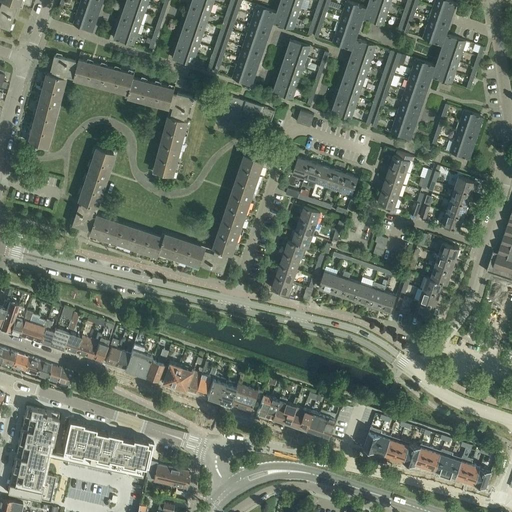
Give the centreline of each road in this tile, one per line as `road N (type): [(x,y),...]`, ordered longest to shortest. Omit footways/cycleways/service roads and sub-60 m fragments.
road 1 (residential): [(356,466),(353,455),(322,443),(0,337)]
road 2 (tertiary): [(232,304),(0,246)]
road 3 (residential): [(437,345),(468,307),(510,158)]
road 4 (tertiary): [(415,373),(361,336),(232,304)]
road 5 (residential): [(201,446),(18,384)]
road 6 (residential): [(232,304),(291,125)]
road 7 (residential): [(510,158),(492,0)]
road 8 (tertiary): [(500,495),(482,498),(356,466)]
